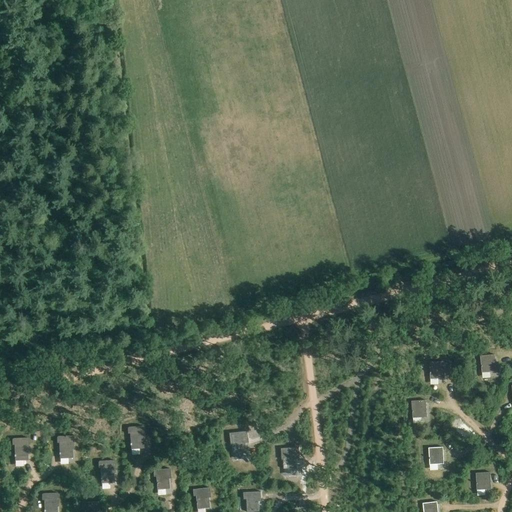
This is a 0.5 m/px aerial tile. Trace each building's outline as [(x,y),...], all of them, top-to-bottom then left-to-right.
[(493,355),(480,356),(482,373),(494,372),(493,355)] [(442,362),(430,362),(430,379),(442,378),(442,362)] [(424,401),(412,401),(413,418),(425,417),(424,401)] [(143,449),(142,440),(144,440),(143,428),(142,426),(128,427),(127,429),(127,434),(129,434),(130,450),(143,449)] [(247,431),(230,433),(231,445),(232,444),(233,453),(247,452),(245,438),(248,438),(247,431)] [(72,458),(71,449),(74,449),(73,438),(71,436),(57,437),(56,438),(56,444),(58,443),(59,459),(72,458)] [(28,440),(27,439),(12,439),(11,440),(11,446),(13,445),(14,461),(27,461),(27,452),(28,452),(28,440)] [(441,447),(429,448),(430,465),(442,464),(441,447)] [(299,448),(281,449),(282,460),(283,460),(284,469),(297,468),(296,455),(299,455),(299,448)] [(98,468),(100,468),(100,484),(114,483),(113,474),(115,474),(114,462),(113,461),(98,462),(97,463),(98,468)] [(169,489),(168,476),(170,476),(170,469),(153,470),(154,477),(156,476),(157,490),(169,489)] [(488,473),(476,473),(477,490),(489,489),(488,473)] [(209,488),(193,490),(193,496),(196,496),(197,509),(209,508),(208,495),(210,495),(209,488)] [(248,511),(259,511),(259,499),(261,499),(261,492),(243,493),(244,499),(246,499),(246,511),(248,511)] [(56,494),(40,494),(41,501),(43,501),(43,511),(56,511),(56,507),(58,507),(58,495),(56,494)] [(96,511),(97,509),(99,509),(99,502),(82,503),(82,509),(85,509),(84,511),(96,511)] [(436,511),(435,502),(423,503),(423,511),(436,511)]
